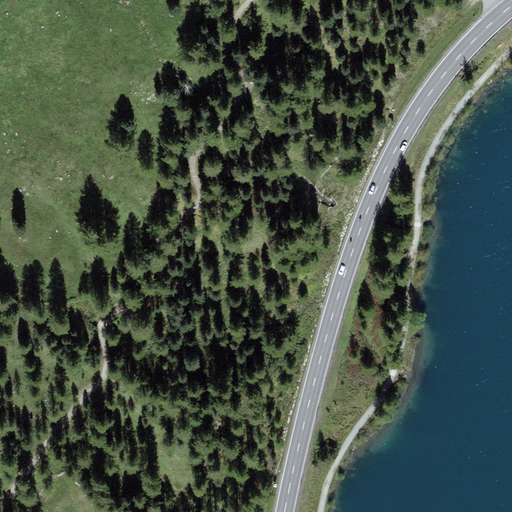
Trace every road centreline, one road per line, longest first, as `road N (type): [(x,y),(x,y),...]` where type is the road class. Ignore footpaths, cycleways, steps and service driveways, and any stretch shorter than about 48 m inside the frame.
road 1 (primary): [(285,511),(337,296),(391,156),(449,66),(511,5)]
road 2 (track): [(321,511),(341,449),(397,365),(426,160),(452,117),(511,50)]
